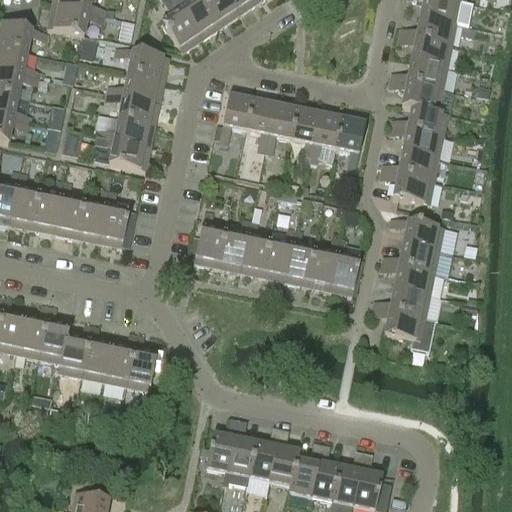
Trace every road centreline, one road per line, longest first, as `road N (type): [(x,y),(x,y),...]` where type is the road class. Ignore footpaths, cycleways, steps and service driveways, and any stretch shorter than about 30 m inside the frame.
road 1 (residential): [(153,300),(219,398),(395,439),(414,452),(423,476),(416,511)]
road 2 (residential): [(360,341),(379,250),(369,226),(383,103)]
road 3 (residential): [(153,300),(192,95),(213,70)]
road 4 (residential): [(213,70),(383,103)]
road 5 (residential): [(153,300),(0,268)]
road 6 (residential): [(213,70),(314,0)]
